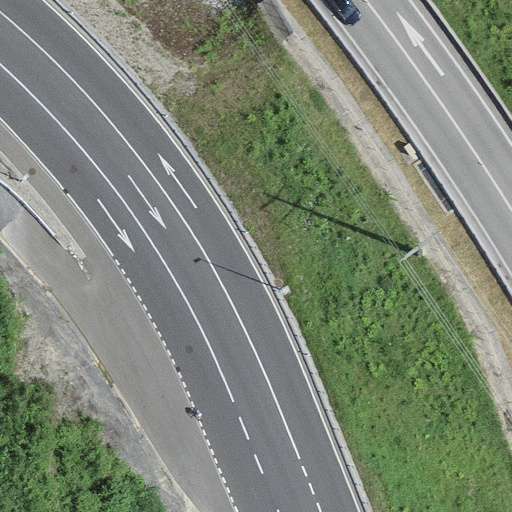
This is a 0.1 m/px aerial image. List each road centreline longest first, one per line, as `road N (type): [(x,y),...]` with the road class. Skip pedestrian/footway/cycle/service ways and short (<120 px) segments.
road 1 (primary): [(0,8),(92,94),(159,182),(221,280),(321,511)]
road 2 (track): [(312,488),(204,455),(43,241),(0,201)]
road 3 (trunk): [(511,192),(380,0)]
